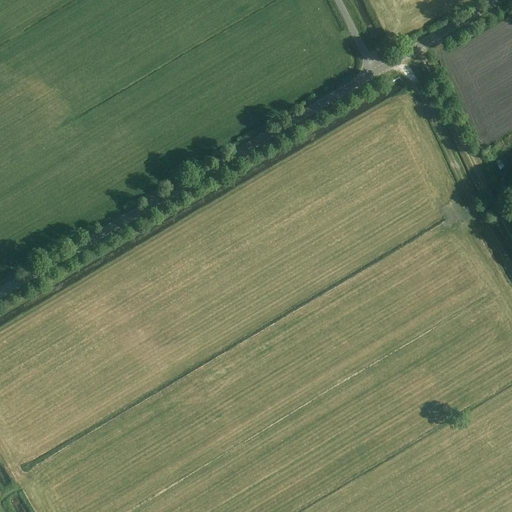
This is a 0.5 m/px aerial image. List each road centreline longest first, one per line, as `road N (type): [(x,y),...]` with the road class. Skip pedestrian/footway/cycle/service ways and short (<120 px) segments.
road 1 (tertiary): [(0,293),(375,72)]
road 2 (track): [(511,270),(400,57)]
road 3 (track): [(417,47),(511,234)]
road 4 (tertiary): [(375,72),(498,0)]
